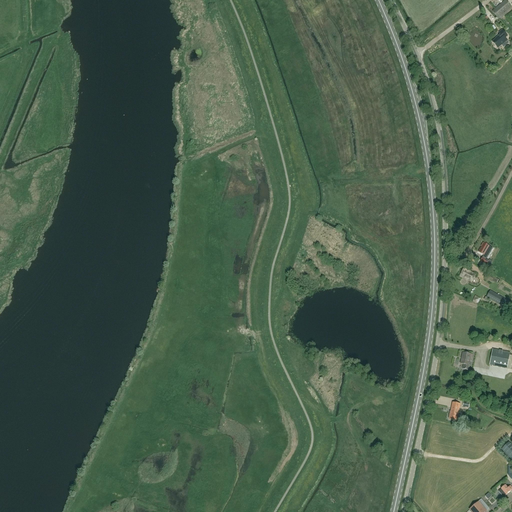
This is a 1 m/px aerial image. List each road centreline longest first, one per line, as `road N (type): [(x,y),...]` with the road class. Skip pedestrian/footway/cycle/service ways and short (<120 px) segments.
road 1 (unclassified): [(403,511),(440,324),(444,168)]
road 2 (primary): [(393,511),(430,319),(428,169)]
road 3 (unclassified): [(444,168),(429,88),(390,0)]
road 4 (primary): [(428,169),(377,0)]
